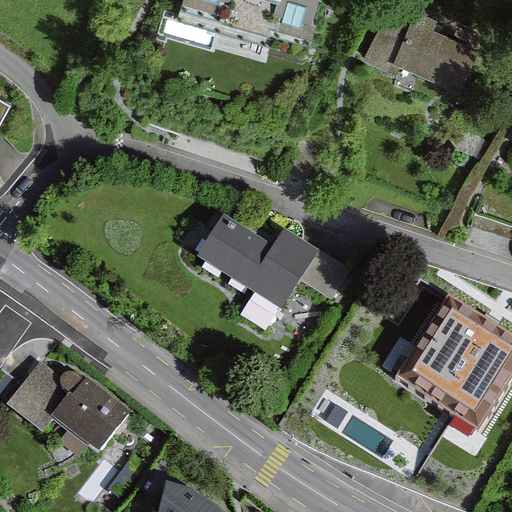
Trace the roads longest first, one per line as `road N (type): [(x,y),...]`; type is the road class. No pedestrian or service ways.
road 1 (residential): [(54,154),(132,150),(511,276)]
road 2 (secondary): [(38,285),(346,511)]
